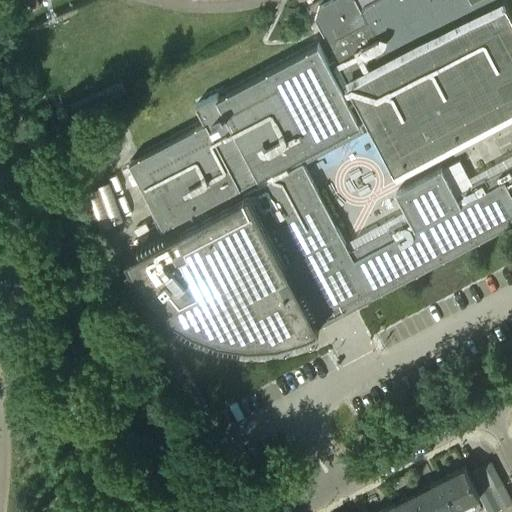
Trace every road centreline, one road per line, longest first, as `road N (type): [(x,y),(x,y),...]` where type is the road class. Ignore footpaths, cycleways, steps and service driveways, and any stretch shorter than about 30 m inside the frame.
road 1 (residential): [(124,511),(0,210)]
road 2 (residential): [(288,511),(488,406)]
